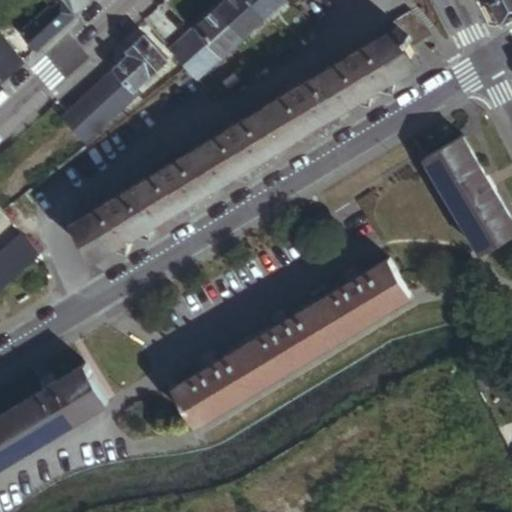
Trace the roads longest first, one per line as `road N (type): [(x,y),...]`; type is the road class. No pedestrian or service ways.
road 1 (residential): [(85,308),(51,208),(403,0)]
road 2 (secondary): [(85,308),(488,66)]
road 3 (secondary): [(131,0),(0,118)]
